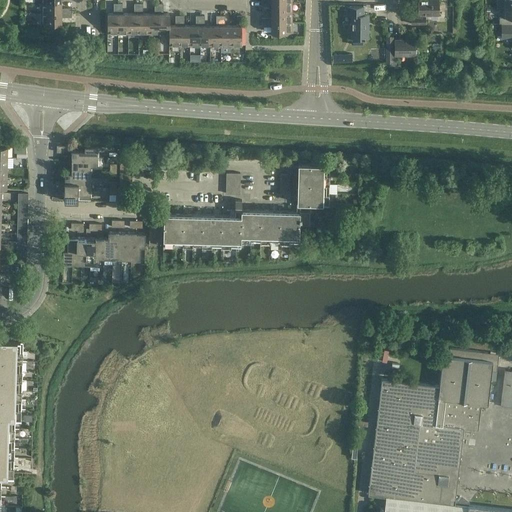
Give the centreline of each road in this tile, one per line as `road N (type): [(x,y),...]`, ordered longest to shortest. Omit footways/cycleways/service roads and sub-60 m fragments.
road 1 (tertiary): [(316,116),(43,96)]
road 2 (residential): [(38,206),(125,208),(143,186),(214,185),(226,164),(255,167),(258,195)]
road 3 (tertiary): [(511,132),(316,116)]
road 4 (residential): [(0,313),(25,304),(35,289),(38,206)]
